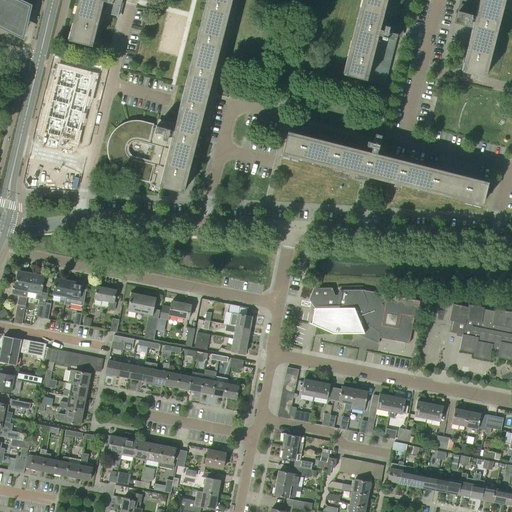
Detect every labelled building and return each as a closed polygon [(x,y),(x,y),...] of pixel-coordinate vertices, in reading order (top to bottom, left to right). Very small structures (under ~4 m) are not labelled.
[(17,33),(29,7),(15,0),(0,0),(0,25),(8,29),(17,33)] [(68,39),(93,46),(93,45),(90,44),(101,0),(104,1),(107,2),(108,3),(106,10),(112,11),(119,7),(119,6),(120,6),(121,0),(80,0),(71,39),(68,39)] [(122,125),(118,128),(114,132),(111,137),(109,142),(108,148),(108,154),(110,160),(113,165),(116,169),(121,173),(123,174),(125,175),(127,176),(136,178),(142,180),(149,181),(149,183),(158,187),(160,188),(162,189),(162,186),(171,188),(172,189),(184,192),(184,191),(181,190),(190,157),(191,158),(191,157),(198,142),(194,140),(229,0),(208,0),(177,124),(175,124),(174,123),(168,122),(165,128),(161,126),(160,126),(156,125),(156,126),(154,126),(154,125),(149,124),(141,122),(139,121),(136,121),(134,121),(128,122),(122,125)] [(381,38),(379,37),(369,80),(384,84),(396,33),(388,31),(389,26),(384,25),(383,30),(377,29),(384,0),(363,0),(345,74),(342,73),(367,80),(367,79),(364,78),(376,35),(381,36),(381,38)] [(458,11),(456,17),(465,19),(464,25),(469,26),(470,21),(476,22),(470,46),(464,71),(461,70),(460,71),(485,77),(483,76),(500,8),(501,3),(502,1),(501,0),(481,0),(477,16),(471,15),(471,14),(472,8),(461,5),(459,11),(458,11)] [(60,69),(44,133),(75,140),(91,76),(60,69)] [(472,129),(461,126),(459,135),(471,137),(472,129)] [(378,148),(381,135),(375,133),(373,142),(367,141),(366,145),(372,147),(370,154),(288,133),(289,131),(288,130),(282,155),(282,156),(283,153),(365,174),(364,175),(371,177),(371,175),(481,203),(480,205),(481,206),(487,181),(486,183),(375,155),(377,148),(378,148)] [(12,288),(11,292),(13,294),(19,296),(27,297),(28,291),(31,273),(22,271),(22,270),(17,269),(16,278),(17,278),(15,289),(12,288)] [(31,273),(28,291),(37,293),(36,299),(39,300),(36,317),(42,318),(44,306),(47,293),(41,292),(44,276),(31,273)] [(64,304),(69,280),(56,278),(52,296),(60,297),(59,303),(64,304)] [(80,289),(82,283),(69,280),(64,304),(70,305),(70,303),(83,306),(86,290),(80,289)] [(116,290),(97,286),(94,298),(109,300),(107,309),(115,311),(117,300),(114,300),(116,290)] [(379,338),(409,343),(414,316),(416,317),(420,301),(362,290),(339,290),(337,295),(334,295),(332,288),(313,288),(311,293),(309,292),(308,295),(310,296),(309,299),(315,308),(312,324),(310,323),(310,324),(334,334),(365,333),(373,332),(374,335),(377,337),(379,337),(379,338)] [(144,338),(154,340),(158,316),(152,315),(156,298),(131,293),(127,310),(148,314),(144,338)] [(19,296),(14,323),(22,324),(27,297),(19,296)] [(169,315),(188,319),(191,305),(172,301),(170,307),(162,306),(160,318),(168,320),(169,315)] [(456,336),(462,337),(459,350),(474,353),(474,357),(489,360),(491,352),(498,354),(497,357),(511,360),(511,312),(495,309),(494,311),(483,309),(484,308),(468,304),(467,307),(452,304),(449,320),(453,321),(451,332),(450,332),(456,333),(456,336)] [(44,306),(42,318),(48,319),(50,307),(44,306)] [(81,314),(76,312),(73,324),(79,325),(81,314)] [(230,325),(250,329),(252,317),(232,313),(230,325)] [(90,326),(92,318),(84,317),(82,325),(90,326)] [(119,320),(113,318),(110,331),(116,333),(119,320)] [(247,341),(250,329),(230,325),(226,324),(225,330),(234,332),(233,338),(247,341)] [(185,346),(191,347),(195,329),(188,327),(185,346)] [(197,332),(194,348),(207,350),(210,334),(197,332)] [(124,344),(124,343),(125,337),(113,335),(112,342),(124,344)] [(4,336),(0,353),(0,361),(7,363),(16,365),(19,350),(31,352),(31,353),(31,354),(31,355),(32,356),(37,356),(36,359),(45,360),(48,348),(45,347),(46,344),(4,336)] [(247,341),(233,338),(232,345),(227,344),(225,350),(245,354),(247,341)] [(48,348),(45,360),(51,362),(54,349),(48,348)] [(54,349),(51,362),(57,363),(60,350),(54,349)] [(60,350),(57,363),(63,364),(66,351),(60,350)] [(66,351),(63,364),(69,365),(72,353),(66,351)] [(196,351),(195,356),(194,361),(203,362),(203,358),(204,353),(196,351)] [(72,353),(69,365),(76,367),(78,354),(72,353)] [(78,354),(76,367),(82,368),(84,355),(78,354)] [(84,355),(82,368),(88,369),(90,356),(84,355)] [(90,356),(88,369),(94,370),(96,357),(90,356)] [(96,357),(94,370),(100,371),(103,359),(96,357)] [(231,358),(230,367),(242,369),(243,360),(231,358)] [(112,375),(118,376),(120,363),(108,360),(106,373),(106,375),(112,377),(112,375)] [(145,362),(144,367),(141,380),(146,381),(146,383),(153,385),(156,370),(150,368),(151,363),(145,362)] [(132,365),(120,363),(118,376),(130,378),(132,365)] [(163,363),(162,371),(156,370),(153,385),(160,386),(160,384),(165,385),(167,372),(169,364),(163,363)] [(144,367),(132,365),(130,378),(141,380),(144,367)] [(297,376),(298,369),(287,367),(285,373),(297,376)] [(0,372),(0,390),(11,393),(13,382),(14,381),(19,382),(19,381),(22,381),(40,385),(41,381),(42,375),(18,370),(17,376),(0,372)] [(68,383),(70,383),(87,387),(90,374),(70,370),(68,383)] [(210,375),(204,374),(200,392),(212,394),(216,376),(216,372),(211,371),(210,375)] [(179,374),(167,372),(165,385),(177,387),(179,374)] [(192,372),(191,376),(188,390),(200,392),(204,374),(192,372)] [(284,380),(296,382),(297,376),(285,373),(284,380)] [(179,374),(177,387),(188,390),(191,376),(179,374)] [(227,379),(216,376),(212,394),(224,397),(226,383),(227,379)] [(42,378),(41,385),(43,386),(49,387),(49,386),(50,380),(45,378),(42,378)] [(314,397),(317,381),(304,379),(301,394),(314,397)] [(283,386),(295,388),(296,382),(284,380),(283,386)] [(330,384),(317,381),(314,397),(327,399),(330,384)] [(67,396),(85,399),(87,387),(70,383),(68,390),(63,389),(62,395),(67,396)] [(238,386),(226,383),(224,397),(236,399),(238,386)] [(282,392),(294,394),(295,388),(283,386),(282,392)] [(341,390),(338,402),(345,403),(344,409),(350,410),(350,409),(351,404),(354,389),(341,386),(341,390)] [(351,404),(350,409),(363,411),(364,407),(367,391),(354,389),(351,404)] [(281,398),(293,400),(294,394),(282,392),(281,398)] [(392,396),(379,394),(376,409),(389,412),(392,396)] [(58,407),(65,408),(82,412),(85,399),(67,396),(66,402),(60,401),(58,407)] [(404,405),(405,399),(392,396),(389,412),(406,415),(408,406),(404,405)] [(280,404),(291,406),(293,400),(281,398),(280,404)] [(29,409),(30,403),(12,399),(10,406),(29,409)] [(417,401),(414,417),(427,419),(430,403),(417,401)] [(0,402),(0,416),(6,417),(11,418),(12,413),(7,412),(9,405),(0,402)] [(427,419),(426,423),(431,424),(431,420),(440,422),(443,406),(430,403),(427,419)] [(280,404),(278,410),(290,412),(291,406),(280,404)] [(56,420),(80,425),(82,412),(65,408),(64,414),(58,413),(56,420)] [(464,427),(467,411),(454,408),(451,424),(464,427)] [(290,412),(278,410),(277,416),(289,419),(290,414),(290,412)] [(480,413),(467,411),(464,427),(477,429),(480,413)] [(324,413),(321,425),(327,426),(330,414),(324,413)] [(336,415),(330,414),(327,426),(333,427),(336,415)] [(369,414),(367,422),(365,434),(371,435),(375,415),(369,414)] [(487,415),(485,427),(491,428),(500,430),(503,418),(487,415)] [(0,416),(0,436),(6,438),(11,439),(23,441),(24,434),(19,433),(11,431),(13,425),(10,424),(11,418),(6,417),(0,416)] [(367,422),(361,421),(359,432),(365,434),(367,422)] [(405,429),(399,428),(397,440),(403,441),(405,429)] [(405,429),(403,441),(409,442),(411,430),(405,429)] [(283,433),(282,440),(285,441),(284,446),(302,450),(303,444),(298,443),(299,436),(283,433)] [(440,448),(443,436),(437,435),(434,447),(440,448)] [(121,454),(124,438),(111,436),(108,451),(114,453),(112,463),(119,464),(121,454)] [(449,438),(443,436),(440,448),(447,450),(449,438)] [(137,441),(124,438),(121,454),(134,456),(137,441)] [(11,439),(10,445),(28,449),(29,442),(23,441),(11,439)] [(134,456),(146,459),(149,443),(137,441),(134,456)] [(159,461),(162,446),(149,443),(146,459),(159,461)] [(479,456),(482,444),(475,443),(473,455),(479,456)] [(162,446),(159,461),(158,466),(171,469),(175,448),(162,446)] [(284,446),(281,458),(294,460),(293,466),(296,467),(299,467),(311,470),(312,463),(298,460),(300,459),(302,450),(284,446)] [(27,454),(27,457),(25,467),(42,471),(45,453),(46,450),(40,449),(39,456),(27,454)] [(205,465),(222,469),(225,453),(208,449),(205,465)] [(176,466),(184,467),(187,451),(179,450),(176,466)] [(494,459),(495,453),(483,450),(482,457),(494,459)] [(45,453),(42,471),(54,473),(56,459),(50,458),(51,454),(45,453)] [(89,480),(93,464),(87,463),(88,454),(82,453),(81,460),(77,478),(89,480)] [(25,467),(27,457),(20,456),(20,459),(15,458),(12,471),(23,473),(25,467)] [(56,459),(54,473),(66,476),(69,457),(63,456),(62,461),(56,459)] [(69,457),(66,476),(77,478),(81,460),(69,457)] [(327,466),(334,468),(336,459),(328,457),(328,459),(327,466)] [(355,475),(357,461),(352,460),(349,474),(355,475)] [(391,463),(390,467),(387,481),(399,483),(402,465),(403,462),(398,461),(398,465),(391,463)] [(399,483),(411,485),(414,468),(402,465),(399,483)] [(279,471),(276,483),(298,487),(300,475),(309,477),(310,475),(311,470),(299,467),(296,467),(294,474),(279,471)] [(414,468),(411,485),(422,488),(425,474),(418,473),(419,469),(414,468)] [(437,472),(437,476),(434,490),(446,492),(448,479),(442,477),(442,473),(437,472)] [(460,481),(457,495),(469,497),(473,478),(467,477),(468,474),(462,473),(460,481)] [(422,488),(434,490),(437,476),(425,474),(422,488)] [(206,477),(203,492),(217,495),(220,480),(214,479),(206,477)] [(484,480),(473,478),(469,497),(481,499),(484,481),(484,480)] [(170,493),(172,486),(173,481),(166,479),(164,492),(170,493)] [(343,483),(341,489),(350,491),(368,495),(370,482),(354,479),(354,480),(352,480),(352,485),(343,483)] [(446,492),(457,495),(460,481),(448,479),(446,492)] [(328,484),(327,487),(341,489),(343,483),(332,481),(328,484)] [(492,503),(493,501),(495,488),(496,483),(484,481),(481,499),(486,500),(485,501),(492,503)] [(276,483),(274,495),(288,497),(293,498),(294,498),(295,497),(295,496),(296,496),(296,491),(300,492),(301,488),(298,487),(276,483)] [(493,501),(504,504),(507,490),(495,488),(493,501)] [(181,498),(179,509),(181,509),(195,511),(197,511),(199,511),(201,506),(214,509),(217,495),(203,492),(197,491),(195,501),(181,498)] [(350,491),(349,497),(351,497),(350,504),(365,507),(368,495),(350,491)] [(123,498),(120,510),(130,511),(141,511),(142,509),(142,508),(139,507),(140,502),(141,502),(141,501),(142,495),(131,493),(130,499),(123,498)] [(325,499),(339,502),(340,496),(329,494),(325,497),(325,499)] [(285,505),(292,506),(302,508),(304,502),(287,499),(285,505)]
